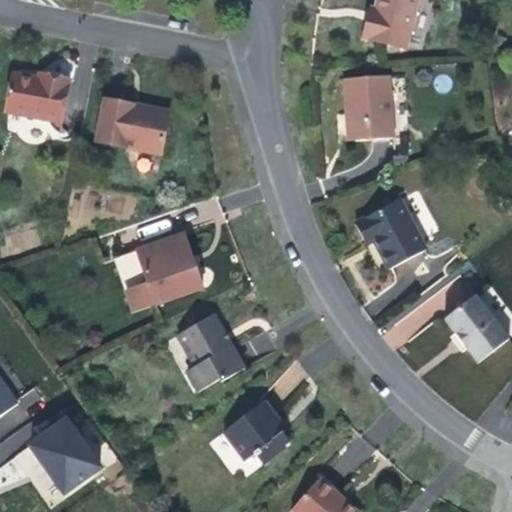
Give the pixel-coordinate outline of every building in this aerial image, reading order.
[(406,50),(418,0),(377,0),(375,9),(372,21),(367,20),(363,39),(406,50)] [(70,80),(50,76),(49,81),(39,79),(13,74),(5,112),(61,123),(70,80)] [(393,138),(389,76),(344,79),(348,142),(393,138)] [(168,119),(133,112),(134,105),(104,99),(96,142),(161,155),(168,119)] [(388,270),(426,250),(400,200),(355,224),(366,245),(376,240),(381,251),(379,252),(388,270)] [(196,269),(183,234),(178,236),(190,271),(196,269)] [(190,271),(178,236),(136,251),(155,305),(203,288),(196,269),(190,271)] [(509,339),(486,309),(475,295),(444,320),(455,335),(466,348),(478,363),(509,339)] [(223,333),(213,315),(178,335),(196,366),(187,371),(199,392),(219,380),(221,382),(243,370),(231,347),(226,349),(219,336),(223,333)] [(231,347),(223,333),(219,336),(226,349),(231,347)] [(466,348),(455,335),(451,338),(462,352),(466,348)] [(0,379),(0,417),(18,404),(0,379)] [(277,419),(264,402),(223,433),(245,462),(255,455),(258,452),(266,462),(285,448),(284,445),(289,441),(284,433),(274,422),(277,419)] [(284,433),(286,431),(277,419),(274,422),(284,433)] [(39,440),(31,445),(64,493),(100,468),(66,420),(61,424),(67,432),(45,448),(39,440)] [(67,432),(61,424),(39,440),(45,448),(67,432)] [(258,452),(255,455),(262,465),(266,462),(258,452)] [(340,491),(323,475),(320,478),(337,494),(340,491)] [(337,494),(320,478),(291,510),(293,511),(349,511),(334,498),(337,494)] [(358,511),(337,494),(334,498),(349,511),(358,511)]
